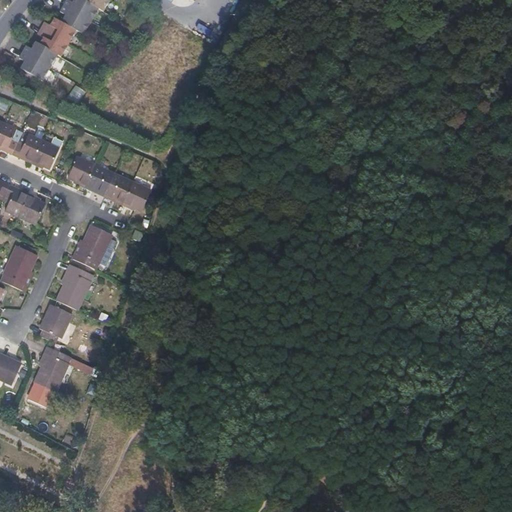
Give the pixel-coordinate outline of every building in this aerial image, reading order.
[(88,36),(104,10),(86,0),(78,0),(76,3),(71,0),(64,12),(69,15),(65,22),(80,31),(88,36)] [(86,0),(104,10),(109,13),(115,0),(86,0)] [(64,57),(80,31),(65,22),(58,18),(53,25),(47,22),(40,33),(46,37),(42,44),(61,56),(64,57)] [(44,82),(61,56),(42,44),(39,42),(34,49),(29,45),(21,58),(27,62),(22,69),(44,82)] [(16,131),(0,123),(0,147),(7,150),(6,152),(19,158),(20,156),(33,162),(32,164),(39,167),(39,165),(51,170),(62,143),(53,139),(50,146),(29,137),(29,138),(16,132),(16,131)] [(130,206),(142,212),(151,192),(78,158),(69,178),(80,183),(79,186),(85,189),(86,187),(99,193),(98,194),(110,200),(111,198),(125,204),(124,206),(129,209),(130,206)] [(7,212),(37,226),(45,206),(35,201),(36,199),(28,195),(28,197),(15,192),(16,189),(4,184),(3,187),(0,185),(0,200),(9,205),(7,212)] [(79,255),(76,253),(73,259),(96,270),(111,236),(91,227),(79,255)] [(3,282),(26,292),(28,286),(25,284),(38,256),(18,248),(3,282)] [(108,249),(100,266),(106,268),(113,251),(108,249)] [(93,276),(70,266),(68,271),(70,273),(58,301),(78,310),(93,276)] [(45,331),(43,337),(57,343),(59,338),(62,338),(72,315),(52,306),(42,329),(45,331)] [(72,358),(49,347),(46,354),(49,356),(37,383),(56,392),(72,358)] [(0,378),(14,385),(22,365),(0,354),(0,378)]
